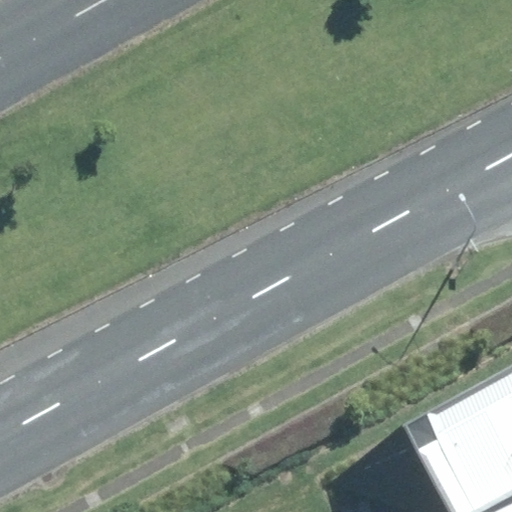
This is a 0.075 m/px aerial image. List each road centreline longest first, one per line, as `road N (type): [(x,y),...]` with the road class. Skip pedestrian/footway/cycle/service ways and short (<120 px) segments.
road 1 (primary): [(511,157),(0,432)]
road 2 (primary): [(0,69),(124,0)]
